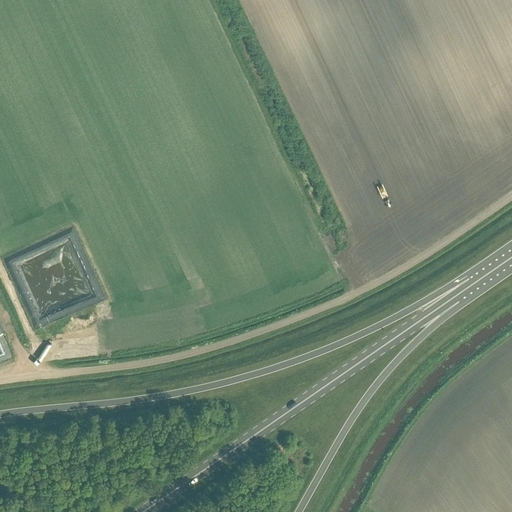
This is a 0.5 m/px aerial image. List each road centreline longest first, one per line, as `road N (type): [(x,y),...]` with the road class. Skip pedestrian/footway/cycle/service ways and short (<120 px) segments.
road 1 (unclassified): [(0,381),(142,363),(268,328),(368,287),(511,196)]
road 2 (primary): [(470,287),(295,361),(220,382),(0,414)]
road 3 (primary): [(144,511),(470,287)]
road 4 (primary): [(297,511),(368,395),(470,287)]
